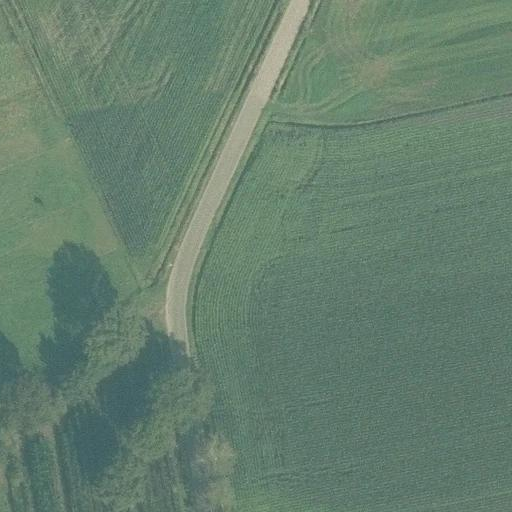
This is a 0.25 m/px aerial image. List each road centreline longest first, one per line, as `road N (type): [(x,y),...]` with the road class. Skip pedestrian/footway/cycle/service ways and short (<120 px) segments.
road 1 (unclassified): [(211,511),(180,294),(185,262),(300,0)]
road 2 (track): [(180,294),(68,370)]
